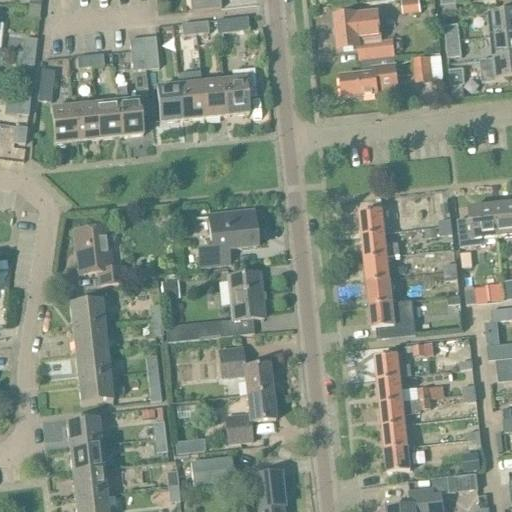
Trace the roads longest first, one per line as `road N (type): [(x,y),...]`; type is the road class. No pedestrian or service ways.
road 1 (residential): [(326,511),(288,142)]
road 2 (residential): [(0,456),(25,441),(26,350),(51,213),(24,184),(0,182)]
road 3 (residential): [(288,142),(511,118)]
road 4 (residential): [(497,511),(476,317)]
road 5 (residential): [(288,142),(274,0)]
